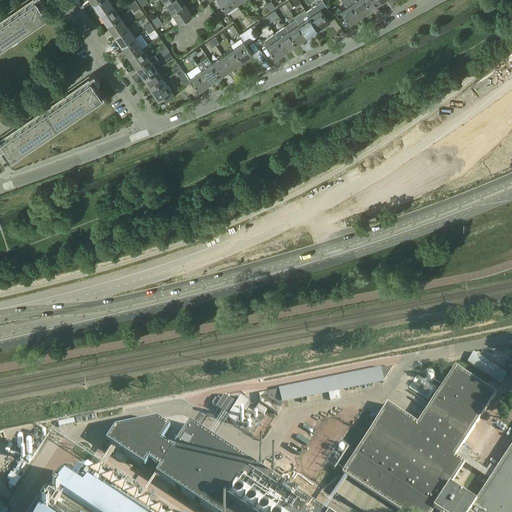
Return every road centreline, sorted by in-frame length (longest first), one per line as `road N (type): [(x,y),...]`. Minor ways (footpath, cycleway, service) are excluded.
road 1 (primary): [(323,194),(153,274),(0,317)]
road 2 (residential): [(152,131),(428,0)]
road 3 (unknown): [(25,511),(71,439),(93,429),(106,456),(186,511)]
road 4 (primary): [(511,61),(323,194)]
road 5 (primary): [(343,214),(511,95)]
road 6 (primary): [(0,332),(197,278)]
road 7 (unclassified): [(197,278),(328,274),(382,257)]
road 8 (residential): [(152,131),(63,0)]
road 9 (primary): [(197,278),(333,219)]
